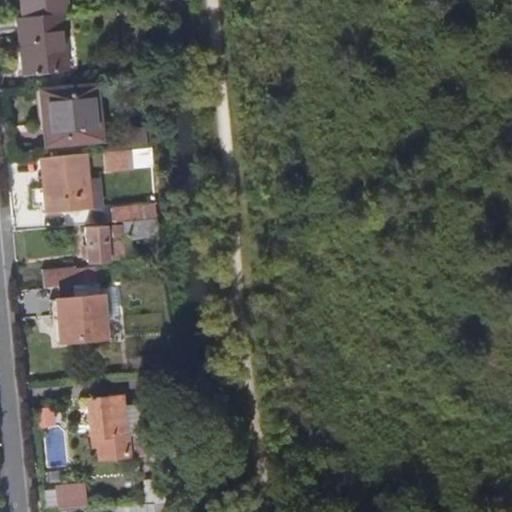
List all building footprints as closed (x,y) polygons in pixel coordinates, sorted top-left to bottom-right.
[(23,0),(25,16),(62,13),(67,13),(65,0),(23,0)] [(67,69),(62,13),(25,16),(21,17),(26,73),(67,69)] [(97,84),(42,89),(47,141),(101,136),(97,84)] [(136,164),(134,145),(106,148),(108,167),(136,164)] [(88,174),(86,149),(46,153),(49,186),(37,187),(38,203),(49,202),(50,207),(90,203),(88,174)] [(103,173),(88,174),(90,203),(106,202),(103,173)] [(113,202),(115,217),(138,215),(158,213),(157,197),(113,202)] [(112,218),(110,218),(113,255),(136,252),(134,234),(160,231),(158,213),(138,215),(115,217),(112,218)] [(105,218),(87,220),(90,259),(114,256),(113,255),(110,218),(105,218)] [(44,271),(45,288),(65,286),(97,283),(96,270),(74,272),(74,268),(44,271)] [(101,295),(100,282),(97,283),(65,286),(66,299),(60,299),(62,314),(64,341),(109,337),(105,295),(101,295)] [(144,431),(137,432),(126,433),(124,419),(122,404),(121,396),(89,398),(93,436),(98,435),(100,457),(128,455),(149,453),(147,431),(144,431)] [(136,417),(124,419),(126,433),(137,432),(136,417)] [(87,480),(56,481),(57,505),(87,504),(87,480)] [(198,511),(196,498),(126,505),(126,511),(198,511)]
